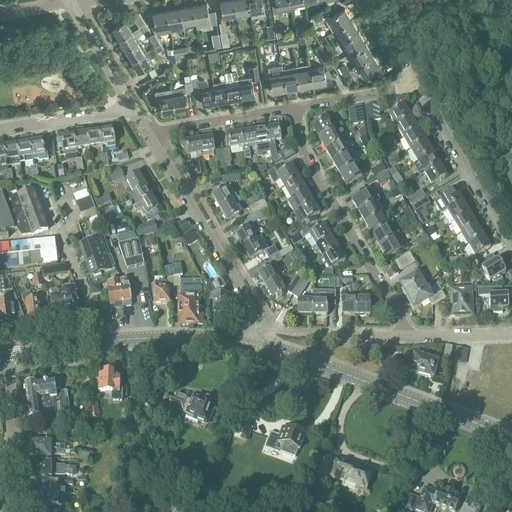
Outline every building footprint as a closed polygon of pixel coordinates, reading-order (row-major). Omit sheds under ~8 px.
[(237,15),(234,0),(222,0),(221,0),(224,17),(237,15)] [(234,0),(237,15),(250,12),(248,0),(234,0)] [(262,0),(248,0),(250,12),(251,18),(265,15),(262,0)] [(292,10),(291,5),(292,5),(291,0),(275,0),(271,1),(274,13),(292,10)] [(193,5),(197,22),(197,27),(211,25),(207,3),(193,5)] [(180,8),(183,25),(197,22),(193,5),(180,8)] [(170,27),(183,25),(180,8),(167,10),(170,27)] [(329,18),(336,29),(352,20),(345,8),(333,16),(329,10),(317,18),(320,24),(329,18)] [(156,29),(170,27),(167,10),(153,12),(156,29)] [(133,17),(140,28),(146,24),(139,13),(133,17)] [(336,29),(343,41),(359,31),(352,20),(336,29)] [(120,39),(132,32),(125,21),(113,29),(120,39)] [(277,38),(284,37),(282,23),(275,24),(277,38)] [(148,29),(146,24),(140,28),(142,32),(148,29)] [(266,25),(268,39),(275,38),(273,24),(266,25)] [(126,50),(139,42),(137,39),(142,33),(139,28),(132,32),(120,39),(126,50)] [(343,41),(351,53),(366,43),(359,31),(343,41)] [(227,32),(220,33),(223,47),(230,46),(227,32)] [(212,35),(214,49),(221,48),(219,34),(212,35)] [(145,54),(147,52),(141,41),(139,42),(126,50),(133,61),(145,54)] [(328,50),(334,47),(331,41),(324,45),(328,50)] [(351,53),(358,64),(373,55),(366,43),(351,53)] [(155,48),(158,52),(164,49),(161,44),(155,48)] [(315,48),(322,60),(327,56),(320,45),(315,48)] [(337,52),(334,47),(328,50),(331,56),(337,52)] [(154,63),(151,58),(158,54),(155,48),(147,52),(145,54),(133,61),(139,72),(154,63)] [(264,49),(258,50),(259,58),(266,56),(264,49)] [(220,59),(218,51),(208,53),(209,61),(220,59)] [(380,66),(373,55),(358,64),(352,68),(356,73),(361,70),(365,76),(380,66)] [(297,71),(300,87),(313,85),(310,68),(309,65),(296,67),(297,71)] [(343,73),(348,70),(345,65),(339,68),(343,73)] [(257,66),(249,67),(251,77),(252,77),(252,80),(259,78),(257,66)] [(311,68),(310,68),(313,85),(326,83),(323,66),(311,68)] [(283,69),(284,73),(286,90),(300,87),(297,71),(296,67),(283,69)] [(226,81),(229,100),(242,98),(240,84),(239,79),(237,70),(232,71),(233,79),(226,81)] [(351,76),(348,70),(343,73),(346,79),(351,76)] [(161,80),(170,76),(168,71),(158,75),(161,80)] [(273,92),(286,90),(284,73),(270,75),(273,92)] [(239,79),(240,84),(242,98),(255,96),(252,80),(252,77),(251,77),(247,78),(239,79)] [(198,79),(191,80),(191,81),(193,92),(200,91),(200,92),(201,91),(204,104),(217,102),(215,88),(209,89),(208,82),(204,80),(198,81),(198,79)] [(186,93),(193,92),(191,81),(184,82),(186,93)] [(229,100),(226,81),(214,83),(215,88),(217,102),(229,100)] [(162,112),(175,109),(173,96),(167,97),(166,91),(156,92),(157,99),(160,99),(162,112)] [(186,94),(173,96),(175,109),(188,107),(186,94)] [(378,105),(372,106),(374,121),(381,120),(378,105)] [(368,122),(374,121),(372,106),(365,107),(368,122)] [(396,127),(412,118),(405,106),(389,116),(396,127)] [(361,108),(355,109),(358,124),(364,123),(361,108)] [(351,125),(358,124),(355,109),(349,110),(351,125)] [(319,140),(335,131),(328,118),(312,127),(319,140)] [(403,139),(419,129),(412,118),(396,127),(403,139)] [(279,127),(266,129),(269,146),(270,152),(271,158),(276,155),(274,142),(281,140),(279,127)] [(112,129),(100,131),(102,145),(107,144),(108,148),(115,146),(112,129)] [(256,145),(256,147),(258,158),(263,157),(262,154),(270,152),(269,146),(266,129),(254,131),(256,145)] [(410,150),(425,141),(419,129),(403,139),(410,150)] [(100,131),(87,133),(89,147),(102,145),(100,131)] [(241,133),(243,147),(245,160),(251,159),(249,148),(256,147),(256,145),(254,131),(241,133)] [(326,151),(342,142),(335,131),(319,140),(326,151)] [(80,134),(75,135),(77,149),(89,147),(87,133),(86,132),(80,133),(80,134)] [(243,147),(241,133),(228,136),(230,149),(243,147)] [(77,149),(75,135),(61,138),(63,146),(58,146),(60,156),(77,154),(77,149)] [(359,139),(363,145),(369,142),(365,136),(359,139)] [(212,138),(200,140),(202,158),(203,158),(215,156),(214,152),(212,138)] [(30,143),(33,161),(38,160),(40,161),(49,160),(47,152),(45,153),(43,140),(42,140),(42,141),(30,143)] [(202,158),(200,140),(186,143),(182,146),(187,156),(189,156),(197,155),(198,159),(202,158)] [(410,150),(413,155),(409,157),(413,164),(417,162),(433,153),(425,141),(410,150)] [(333,163),(349,154),(342,142),(326,151),(333,163)] [(366,152),(373,148),(369,142),(363,145),(366,152)] [(18,145),(20,159),(24,158),(25,163),(33,161),(30,143),(18,145)] [(376,147),(380,153),(386,149),(382,143),(376,147)] [(7,161),(8,167),(21,165),(19,159),(20,159),(18,145),(5,147),(7,161)] [(8,167),(7,161),(5,147),(0,147),(0,168),(8,167)] [(229,149),(223,150),(225,164),(231,163),(229,149)] [(389,155),(386,149),(380,153),(383,159),(389,155)] [(225,164),(223,150),(215,151),(218,170),(226,168),(225,164)] [(271,158),(272,167),(284,160),(280,153),(276,155),(271,158)] [(424,174),(440,164),(433,153),(417,162),(424,174)] [(511,153),(505,156),(508,162),(503,164),(511,182),(511,185),(511,153)] [(117,157),(119,163),(129,160),(127,154),(117,157)] [(340,175),(356,165),(349,154),(333,163),(340,175)] [(201,159),(194,161),(197,176),(204,175),(201,159)] [(440,164),(424,174),(431,186),(447,176),(440,164)] [(363,177),(356,165),(340,175),(347,186),(363,177)] [(372,171),(376,176),(386,171),(382,165),(372,171)] [(284,189),(300,179),(292,167),(283,172),(280,166),(268,173),(274,184),(279,181),(284,189)] [(388,171),(391,177),(397,173),(394,168),(388,171)] [(111,175),(115,181),(124,175),(120,169),(111,175)] [(391,179),(388,173),(377,179),(380,185),(391,179)] [(391,177),(395,183),(401,180),(397,173),(391,177)] [(133,192),(145,185),(138,174),(127,181),(133,192)] [(223,184),(240,182),(239,175),(222,178),(223,184)] [(284,189),(291,200),(306,191),(300,179),(284,189)] [(511,209),(511,185),(511,182),(509,183),(507,180),(500,183),(511,210),(511,209)] [(140,203),(152,196),(151,195),(154,194),(151,189),(148,190),(145,185),(133,192),(140,203)] [(212,196),(220,209),(237,198),(230,186),(212,196)] [(33,236),(49,230),(34,190),(18,196),(17,192),(2,194),(0,194),(0,239),(9,238),(8,232),(16,229),(21,235),(21,236),(32,235),(33,236)] [(394,199),(401,196),(397,190),(391,193),(394,199)] [(441,214),(446,211),(462,201),(455,190),(434,203),(441,214)] [(306,191),(291,200),(287,202),(294,213),(297,212),(313,202),(306,191)] [(359,213),(375,203),(368,191),(352,201),(359,213)] [(407,199),(411,205),(425,197),(421,191),(407,199)] [(111,202),(108,196),(95,202),(98,208),(111,202)] [(158,207),(152,196),(140,203),(135,206),(138,212),(143,209),(147,215),(152,212),(155,218),(164,212),(160,206),(158,207)] [(95,209),(91,197),(76,202),(80,214),(95,209)] [(124,198),(118,201),(121,206),(126,203),(124,198)] [(240,203),(237,198),(220,209),(227,221),(240,214),(235,206),(240,203)] [(426,199),(413,208),(416,214),(430,205),(426,199)] [(249,209),(253,216),(259,212),(268,207),(264,201),(249,209)] [(269,204),(273,210),(279,207),(275,201),(269,204)] [(446,211),(453,222),(469,213),(462,201),(446,211)] [(320,214),(313,202),(297,212),(294,213),(294,214),(301,226),(320,214)] [(382,215),(375,203),(359,213),(366,224),(382,215)] [(122,217),(117,207),(113,208),(118,219),(122,217)] [(279,207),(273,210),(276,216),(282,213),(279,207)] [(401,211),(405,217),(411,213),(408,207),(401,211)] [(95,209),(80,214),(83,223),(98,218),(96,213),(95,210),(95,209)] [(102,212),(96,213),(98,218),(100,224),(104,238),(110,236),(106,224),(102,213),(102,212)] [(263,217),(259,212),(253,216),(244,221),(247,227),(263,217)] [(411,213),(405,217),(408,222),(415,219),(411,213)] [(453,229),(457,228),(460,234),(476,224),(469,213),(453,222),(450,224),(453,229)] [(388,227),(382,215),(366,224),(373,236),(388,227)] [(468,246),(483,236),(476,224),(460,234),(468,246)] [(296,225),(285,232),(289,238),(300,232),(296,225)] [(290,241),(293,246),(304,240),(304,239),(305,238),(308,242),(311,240),(316,247),(331,237),(325,226),(319,229),(317,226),(317,225),(290,241)] [(144,229),(145,236),(155,233),(153,226),(144,229)] [(242,247),(255,240),(259,238),(252,226),(248,228),(235,235),(242,247)] [(395,238),(388,227),(373,236),(379,247),(395,238)] [(429,237),(435,233),(432,227),(426,231),(429,237)] [(130,228),(117,231),(119,237),(131,234),(130,228)] [(118,245),(138,240),(134,233),(131,234),(119,237),(118,245)] [(395,238),(379,247),(386,260),(401,251),(402,252),(409,248),(401,235),(395,238)] [(419,248),(430,242),(427,235),(415,242),(419,248)] [(490,248),(483,236),(468,246),(475,258),(490,248)] [(255,240),(242,247),(250,261),(264,252),(269,250),(261,237),(259,238),(255,240)] [(315,255),(319,253),(323,259),(338,249),(331,237),(316,247),(312,249),(315,255)] [(155,246),(153,238),(145,240),(147,248),(155,246)] [(24,243),(27,267),(57,263),(56,260),(59,259),(58,251),(57,251),(55,251),(54,239),(24,243)] [(433,243),(436,249),(442,245),(439,239),(433,243)] [(101,240),(95,242),(80,248),(90,276),(111,268),(115,266),(111,256),(107,258),(101,240)] [(138,240),(118,245),(127,270),(144,266),(138,240)] [(0,269),(27,267),(24,243),(0,245),(0,269)] [(442,245),(436,249),(440,254),(446,251),(442,245)] [(274,247),(269,250),(264,252),(268,259),(278,253),(274,247)] [(333,277),(333,269),(346,261),(338,249),(323,259),(317,262),(320,267),(320,270),(312,270),(312,277),(325,277),(333,277)] [(282,260),(278,253),(268,259),(271,264),(272,266),(276,264),(282,260)] [(414,262),(409,254),(404,257),(409,265),(414,262)] [(493,281),(494,283),(496,283),(498,282),(501,281),(503,280),(501,277),(506,273),(498,260),(493,263),(489,257),(476,265),(476,274),(482,270),(490,283),(493,281)] [(181,267),(180,264),(172,265),(172,267),(165,268),(167,279),(174,277),(174,278),(182,276),(181,267)] [(258,274),(265,287),(278,280),(283,276),(276,264),(272,266),(271,267),(266,270),(258,274)] [(65,265),(49,267),(43,268),(44,275),(66,272),(65,265)] [(391,280),(399,275),(394,268),(386,272),(391,280)] [(406,297),(425,286),(421,279),(424,277),(421,272),(418,274),(400,284),(403,289),(402,290),(406,297)] [(12,289),(5,273),(0,273),(0,279),(3,287),(4,290),(12,289)] [(106,274),(101,276),(103,282),(109,280),(106,274)] [(43,286),(40,276),(33,278),(35,288),(43,286)] [(287,292),(293,295),(302,281),(297,277),(287,292)] [(120,282),(123,307),(131,307),(130,302),(131,302),(129,288),(128,280),(120,281),(120,282)] [(278,280),(265,287),(273,300),(285,293),(278,280)] [(115,308),(123,307),(120,282),(120,281),(108,283),(109,289),(108,289),(110,305),(114,305),(115,308)] [(180,325),(191,325),(191,298),(199,298),(202,298),(202,281),(180,281),(181,295),(179,295),(180,325)] [(214,312),(228,312),(228,294),(219,294),(217,290),(214,292),(209,281),(204,283),(210,296),(214,294),(214,312)] [(308,285),(302,281),(293,295),(298,299),(308,285)] [(155,287),(155,302),(170,302),(170,288),(167,288),(167,282),(155,282),(155,287)] [(99,285),(91,286),(92,294),(98,293),(100,291),(99,285)] [(429,293),(425,286),(406,297),(406,298),(407,298),(408,298),(412,304),(410,304),(414,311),(421,306),(420,305),(430,299),(433,306),(446,298),(442,292),(435,296),(432,291),(429,293)] [(454,315),(472,315),(471,295),(468,295),(468,288),(451,289),(451,296),(452,313),(454,315)] [(508,295),(502,295),(502,288),(478,289),(479,297),(490,297),(490,311),(493,311),(494,314),(503,314),(502,311),(509,310),(508,295)] [(64,290),(67,314),(73,313),(74,311),(77,311),(76,305),(79,305),(77,294),(76,295),(75,289),(64,290)] [(60,315),(67,314),(64,290),(52,292),(53,298),(51,298),(53,308),(55,308),(56,314),(59,313),(60,315)] [(42,302),(39,303),(39,300),(33,301),(30,293),(21,296),(25,305),(27,305),(28,317),(34,316),(36,318),(38,317),(39,316),(41,315),(40,307),(42,306),(42,302)] [(313,301),(313,316),(327,316),(327,305),(335,305),(335,293),(325,293),(325,295),(313,295),(313,301)] [(14,308),(20,307),(14,294),(2,295),(2,300),(0,300),(0,322),(3,322),(4,321),(8,320),(9,321),(13,320),(14,319),(15,319),(14,308)] [(357,316),(370,316),(370,308),(372,308),(372,300),(367,300),(367,296),(357,296),(357,298),(357,300),(357,316)] [(191,298),(191,325),(204,325),(203,310),(199,310),(199,298),(191,298)] [(357,300),(357,298),(344,298),(343,316),(357,316),(357,300)] [(313,316),(313,301),(298,301),(298,315),(313,316)] [(452,347),(447,346),(446,346),(444,358),(450,359),(452,347)] [(421,376),(426,358),(415,355),(415,353),(409,351),(406,365),(411,366),(409,372),(421,376)] [(438,361),(426,358),(421,376),(434,379),(438,361)] [(121,402),(121,398),(121,393),(122,393),(122,386),(121,384),(119,384),(120,376),(113,376),(113,373),(112,373),(113,369),(106,369),(106,373),(105,373),(105,377),(100,377),(99,385),(95,385),(95,392),(97,392),(111,393),(110,401),(121,402)] [(37,383),(39,400),(39,407),(45,406),(46,416),(51,416),(52,419),(58,418),(58,421),(64,420),(64,417),(70,416),(67,392),(56,393),(56,390),(59,390),(60,388),(59,382),(57,381),(55,381),(54,380),(37,383)] [(27,402),(39,400),(37,383),(27,384),(25,386),(27,402)] [(180,393),(176,393),(174,398),(170,401),(171,405),(169,411),(174,413),(172,418),(179,420),(181,414),(187,416),(186,419),(198,424),(199,421),(208,424),(216,402),(203,398),(202,401),(194,398),(192,401),(186,399),(187,398),(179,395),(180,393)] [(39,407),(39,400),(27,402),(29,417),(40,415),(41,418),(46,417),(46,416),(45,406),(39,407)] [(98,417),(97,402),(88,403),(90,418),(98,417)] [(300,451),(305,436),(282,428),(277,442),(300,451)] [(247,441),(251,432),(244,430),(241,439),(247,441)] [(29,441),(29,450),(65,451),(65,446),(51,445),(52,441),(29,441)] [(65,451),(29,450),(29,460),(51,460),(51,455),(65,456),(65,451)] [(371,481),(371,480),(373,477),(371,477),(373,472),(372,472),(372,471),(366,468),(366,470),(337,460),(331,478),(338,480),(342,470),(349,473),(346,483),(366,490),(370,481),(371,481)] [(29,471),(64,471),(64,466),(51,466),(51,462),(29,461),(29,471)] [(72,471),(64,471),(29,471),(29,480),(51,480),(51,476),(64,476),(65,476),(65,475),(69,475),(69,476),(72,476),(72,471)] [(36,492),(36,494),(56,494),(60,494),(60,487),(61,487),(61,482),(36,482),(36,483),(35,483),(35,492),(36,492)] [(460,505),(462,501),(461,499),(461,497),(453,494),(453,493),(448,491),(447,492),(439,489),(437,493),(425,488),(416,510),(419,511),(425,511),(429,503),(451,511),(455,511),(458,505),(460,505)] [(36,501),(36,505),(40,505),(52,505),(61,506),(64,505),(64,499),(60,499),(60,494),(56,494),(36,494),(36,495),(35,495),(34,501),(36,501)] [(410,496),(405,509),(411,511),(412,511),(417,499),(410,496)]
